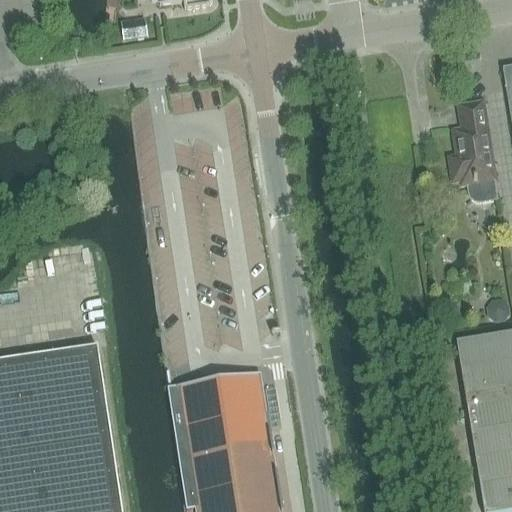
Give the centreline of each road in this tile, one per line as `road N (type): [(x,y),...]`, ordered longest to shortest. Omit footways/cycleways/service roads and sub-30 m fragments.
road 1 (tertiary): [(323,511),(250,51)]
road 2 (residential): [(0,93),(250,51)]
road 3 (unclassified): [(346,33),(511,10)]
